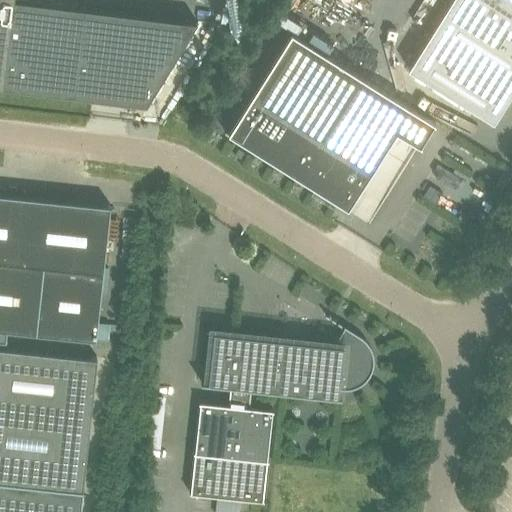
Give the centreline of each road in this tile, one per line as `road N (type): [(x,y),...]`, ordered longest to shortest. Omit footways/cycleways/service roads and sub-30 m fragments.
road 1 (unclassified): [(0,136),(178,161),(471,345)]
road 2 (unclassified): [(471,345),(458,374),(437,511)]
